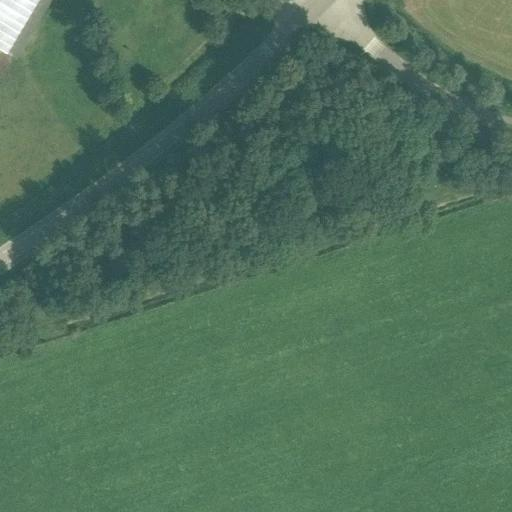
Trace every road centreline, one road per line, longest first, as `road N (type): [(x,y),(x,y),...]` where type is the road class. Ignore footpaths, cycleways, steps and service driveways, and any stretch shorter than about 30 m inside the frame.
road 1 (track): [(0,337),(511,173)]
road 2 (tertiary): [(0,253),(184,119),(310,13)]
road 3 (unclassified): [(323,0),(417,83),(511,122)]
